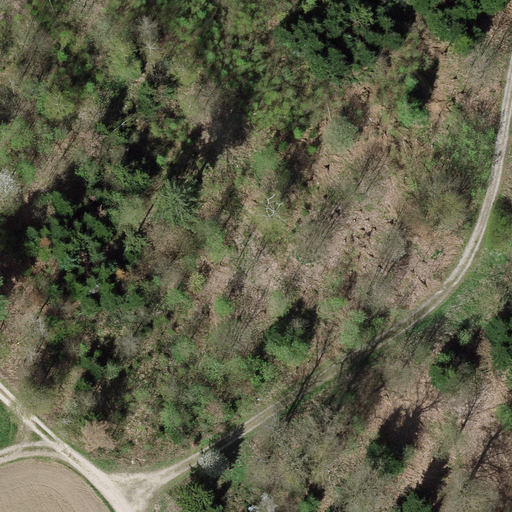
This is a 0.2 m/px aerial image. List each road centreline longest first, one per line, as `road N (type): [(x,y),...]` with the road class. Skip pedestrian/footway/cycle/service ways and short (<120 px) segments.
road 1 (track): [(511,77),(480,232),(455,283),(276,408),(121,499)]
road 2 (track): [(0,398),(130,511)]
